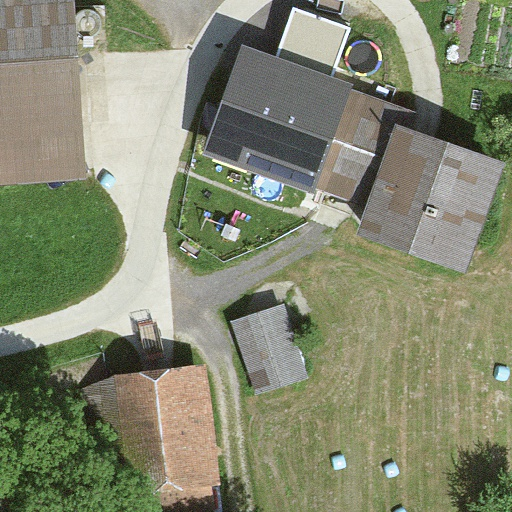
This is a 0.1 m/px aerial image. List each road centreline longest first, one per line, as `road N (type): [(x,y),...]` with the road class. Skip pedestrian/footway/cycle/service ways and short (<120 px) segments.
road 1 (track): [(245,0),(210,33),(168,104),(145,284),(126,304),(0,342)]
road 2 (track): [(241,511),(210,347),(166,316),(126,304)]
